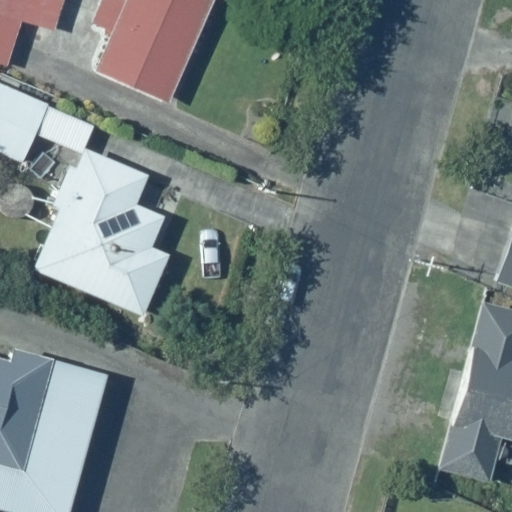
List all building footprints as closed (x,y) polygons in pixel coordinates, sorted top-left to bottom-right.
[(61,0),(0,0),(0,66),(5,69),(22,21),(51,31),(61,0)] [(91,0),(83,19),(108,31),(93,66),(167,99),(211,0),(91,0)] [(95,123),(0,81),(0,159),(19,168),(33,135),(81,156),(95,123)] [(52,209),(27,266),(137,314),(164,251),(149,245),(159,223),(167,227),(181,194),(85,152),(80,164),(68,159),(48,207),(52,209)] [(511,226),(490,279),(511,288),(511,226)] [(511,305),(477,298),(437,469),(489,481),(494,462),(509,466),(511,453),(511,305)] [(0,509),(10,511),(69,511),(107,375),(12,348),(10,360),(0,357),(0,509)]
